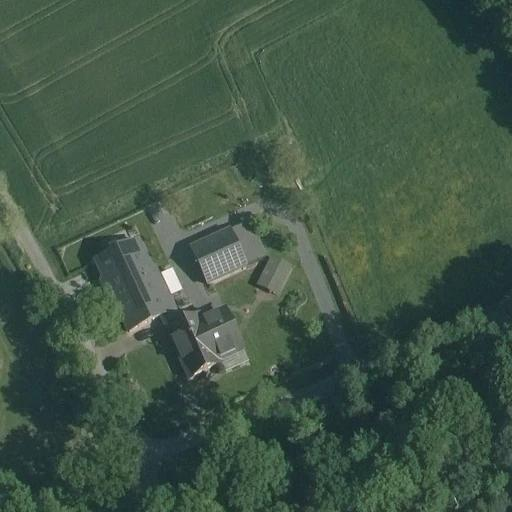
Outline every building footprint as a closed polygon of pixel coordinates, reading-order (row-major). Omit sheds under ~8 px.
[(230,234),(191,252),(207,287),(221,281),(246,269),(230,234)] [(185,310),(152,239),(138,246),(153,280),(157,278),(174,315),(185,310)] [(153,280),(138,246),(98,265),(130,333),(162,319),(168,334),(180,329),(174,315),(157,278),(153,280)] [(293,271),(272,260),(263,279),(283,290),(293,271)] [(283,290),(263,279),(258,289),(278,299),(283,290)] [(228,312),(220,315),(235,348),(217,356),(222,366),(244,356),(247,355),(228,312)] [(180,329),(168,334),(177,354),(189,381),(222,366),(217,356),(235,348),(220,315),(207,322),(205,317),(180,329)] [(244,356),(222,366),(227,377),(249,367),(244,356)]
